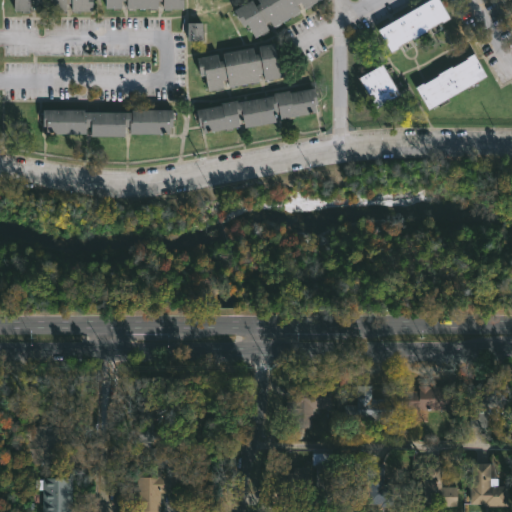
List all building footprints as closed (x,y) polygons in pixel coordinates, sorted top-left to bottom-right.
[(91,0),(91,10),(70,10),(70,3),(65,3),(65,11),(33,11),(33,3),(28,3),(28,11),(12,11),(12,0),(91,0)] [(181,0),(181,10),(161,10),(161,2),(155,2),(155,10),(124,9),(124,2),(119,2),(119,9),(102,9),(102,0),(181,0)] [(317,0),(302,10),(298,3),(294,6),(297,12),(271,28),(267,22),(262,24),(266,30),(252,39),(244,25),(241,27),(231,11),(249,1),(253,7),(257,4),(254,0),(317,0)] [(391,52),(389,53),(376,31),(429,0),(436,0),(448,19),(391,52)] [(201,23),(186,23),(187,41),(202,41),(201,23)] [(272,45),(273,56),(279,55),(282,78),(262,81),(261,74),(255,75),(256,82),(244,85),(244,82),(226,85),(225,78),(220,79),(221,86),(204,89),(202,77),(198,78),(194,59),(215,55),(216,62),(222,62),(221,54),(250,50),(251,56),(257,55),(256,48),(272,45)] [(472,55),(485,77),(427,111),(414,89),(465,60),(465,59),(472,55)] [(398,96),(374,109),(356,79),(381,65),(398,96)] [(312,90),(315,106),(312,106),(313,112),(278,118),(277,110),(272,111),(273,120),(242,126),(240,116),(236,117),(237,124),(201,130),(200,124),(197,124),(194,108),(219,104),(219,101),(234,99),(235,100),(271,94),(271,92),(281,90),(281,93),(287,92),(287,94),(312,90)] [(170,108),(170,124),(167,124),(167,132),(127,131),(127,125),(122,125),(122,135),(89,134),(89,126),(83,126),(83,132),(43,132),(43,124),(40,124),(40,108),(130,110),(130,108),(170,108)] [(189,380),(189,397),(160,396),(160,419),(141,418),(141,377),(189,380)] [(429,385),(429,386),(450,386),(450,410),(400,409),(400,391),(417,391),(418,384),(429,385)] [(485,424),(468,424),(469,388),(477,388),(477,384),(495,384),(495,411),(487,411),(486,424),(485,424)] [(330,386),(329,409),(309,408),(308,428),(291,427),(292,417),(283,417),(284,400),(292,400),(293,385),(330,386)] [(371,385),(371,398),(390,398),(390,420),(342,420),(342,404),(355,404),(355,385),(371,385)] [(155,425),(155,431),(173,431),(173,468),(151,468),(151,442),(137,442),(137,425),(155,425)] [(54,426),(54,427),(71,428),(71,443),(52,443),(52,464),(21,463),(21,441),(23,441),(23,429),(29,429),(29,426),(54,426)] [(383,463),(383,484),(403,484),(403,506),(379,506),(379,504),(365,504),(365,463),(383,463)] [(488,463),(488,478),(496,479),(496,486),(506,486),(505,505),(469,503),(470,463),(488,463)] [(328,464),(329,481),(349,480),(349,487),(357,487),(357,507),(313,507),(313,464),(328,464)] [(440,479),(440,486),(455,486),(456,506),(422,506),(421,465),(439,465),(440,479)] [(286,466),(285,472),(293,472),(293,467),(307,467),(307,497),(279,497),(279,506),(264,506),(264,480),(272,480),(272,466),(286,466)] [(180,476),(180,492),(163,492),(163,490),(159,490),(161,511),(139,511),(139,476),(180,476)] [(71,478),(70,511),(40,511),(41,489),(33,489),(34,479),(41,479),(41,477),(71,478)]
